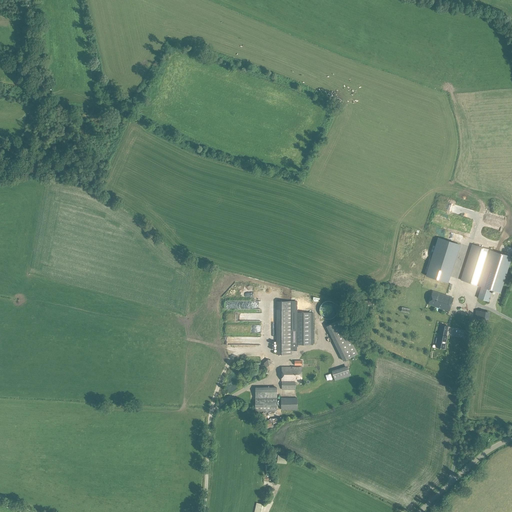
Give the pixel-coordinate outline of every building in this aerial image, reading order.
[(511,257),(472,244),(461,280),(481,286),(478,298),(489,301),(492,290),(500,292),(511,257)] [(430,265),(429,265),(426,276),(447,282),(451,271),(430,265)] [(421,295),(422,289),(410,287),(408,302),(418,303),(419,295),(421,295)] [(433,292),(429,305),(449,311),(453,298),(433,292)] [(268,298),(260,298),(260,314),(268,313),(268,298)] [(291,351),(291,301),(276,301),(276,354),(292,355),(292,351),(291,351)] [(311,313),(297,313),(297,345),(311,345),(311,313)] [(325,326),(340,361),(356,354),(351,342),(347,344),(344,337),(339,339),(337,333),(335,334),(331,323),(325,326)] [(448,326),(442,325),(440,334),(439,334),(438,338),(437,338),(436,343),(437,343),(436,347),(444,349),(447,336),(446,336),(448,326)] [(260,347),(260,344),(237,344),(237,337),(224,337),(224,343),(225,343),(225,347),(260,347)] [(314,364),(314,356),(303,356),(303,365),(314,364)] [(261,362),(265,371),(273,367),(269,358),(261,362)] [(333,380),(348,375),(345,365),(330,371),(333,380)] [(282,368),(282,381),(282,390),(296,390),(296,381),(302,381),(302,368),(282,368)] [(277,387),(258,386),(257,391),(253,391),(252,397),(267,398),(268,396),(276,397),(277,387)] [(276,410),(276,398),(255,399),(255,410),(276,410)] [(297,398),(288,398),(281,398),(281,410),(298,410),(297,398)] [(263,429),(271,428),(270,419),(262,420),(263,429)] [(278,455),(278,458),(277,463),(286,464),(287,456),(278,455)] [(261,511),(264,504),(257,503),(254,511),(261,511)]
